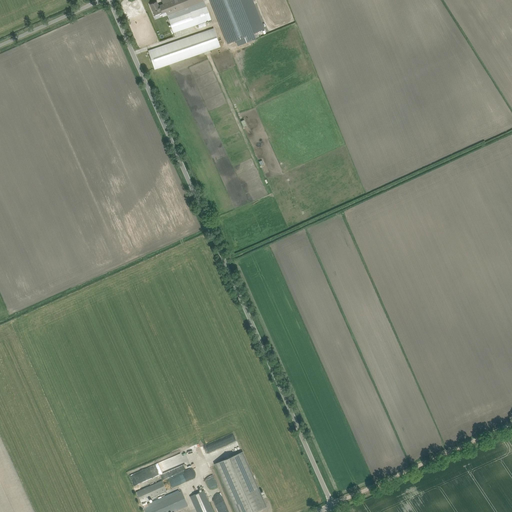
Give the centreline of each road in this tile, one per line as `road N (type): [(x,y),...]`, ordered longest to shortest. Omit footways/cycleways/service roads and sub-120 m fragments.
road 1 (unclassified): [(335,507),(109,0)]
road 2 (track): [(511,426),(335,507)]
